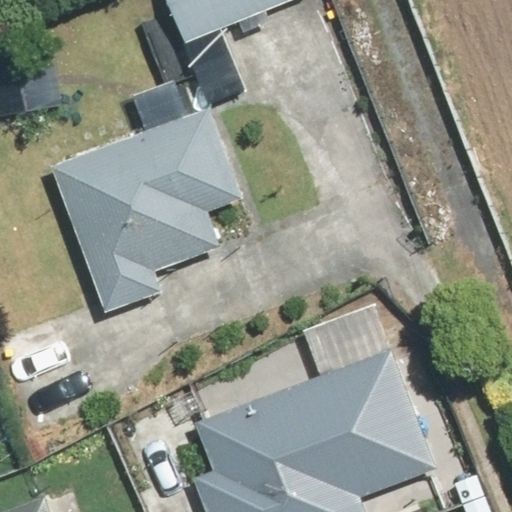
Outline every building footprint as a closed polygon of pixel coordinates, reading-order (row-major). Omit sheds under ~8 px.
[(314,198),(395,166),(329,0),(177,0),(194,42),(244,22),(314,198)] [(61,41),(0,47),(0,116),(69,109),(61,41)] [(61,169),(116,314),(175,293),(167,273),(233,248),(219,212),(256,199),(222,109),(61,169)] [(152,367),(129,343),(84,386),(107,410),(152,367)] [(204,478),(216,511),(376,511),(371,497),(446,470),(402,351),(206,423),(223,470),(204,478)] [(19,511),(59,511),(55,499),(19,511)]
